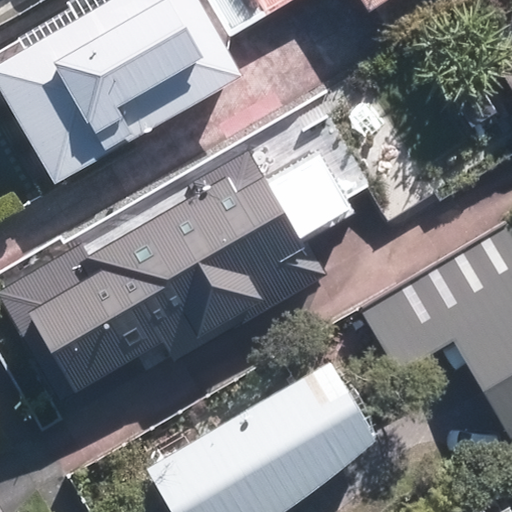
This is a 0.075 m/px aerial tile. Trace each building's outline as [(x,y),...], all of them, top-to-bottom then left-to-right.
[(0,80),(59,183),(247,76),(226,40),(272,14),(263,0),(110,0),(0,63),(0,80)] [(263,0),(272,14),(295,0),(365,0),(371,8),(383,0),(263,0)] [(511,20),(482,38),(511,90),(511,20)] [(176,369),(326,278),(248,148),(190,183),(197,195),(75,268),(123,349),(153,330),(176,369)] [(511,226),(507,218),(360,305),(367,316),(402,374),(457,343),(511,433),(511,226)] [(308,371),(146,463),(173,511),(283,511),(308,494),(341,468),(361,451),(374,434),(347,388),(331,358),(308,371)] [(500,511),(493,497),(467,511),(500,511)]
